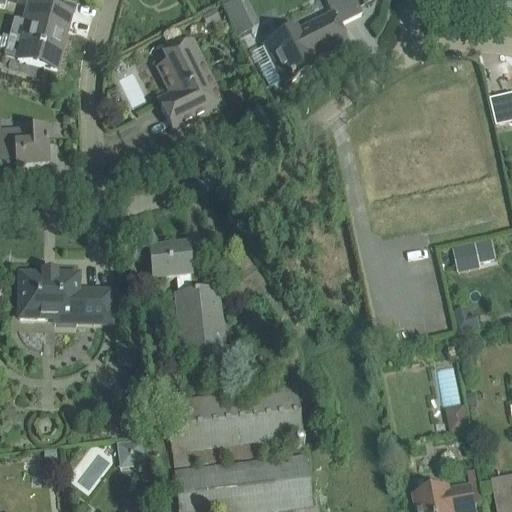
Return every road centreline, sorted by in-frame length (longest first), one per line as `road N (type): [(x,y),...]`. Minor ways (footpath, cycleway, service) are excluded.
road 1 (residential): [(379,56),(336,75),(249,155),(199,186),(97,218)]
road 2 (residential): [(97,218),(91,76),(109,0)]
road 3 (residential): [(511,49),(461,43),(379,56)]
